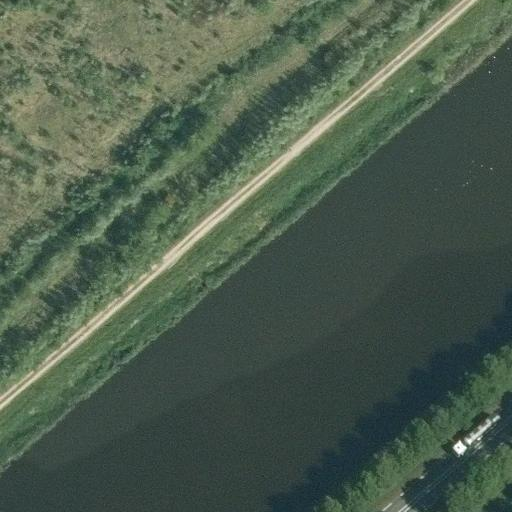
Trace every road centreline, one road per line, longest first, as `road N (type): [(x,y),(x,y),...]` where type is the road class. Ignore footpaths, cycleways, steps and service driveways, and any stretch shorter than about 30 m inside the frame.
road 1 (track): [(0,399),(467,0)]
road 2 (primary): [(399,511),(511,416)]
